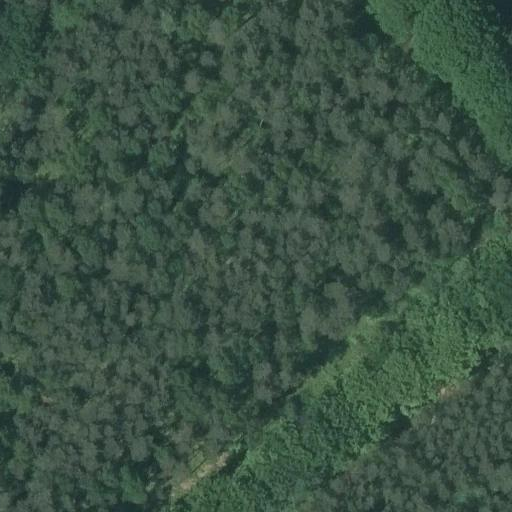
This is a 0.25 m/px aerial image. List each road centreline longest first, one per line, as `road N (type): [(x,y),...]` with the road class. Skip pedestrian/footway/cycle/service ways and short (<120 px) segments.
road 1 (track): [(260,511),(511,312)]
road 2 (track): [(431,0),(464,27),(511,90)]
